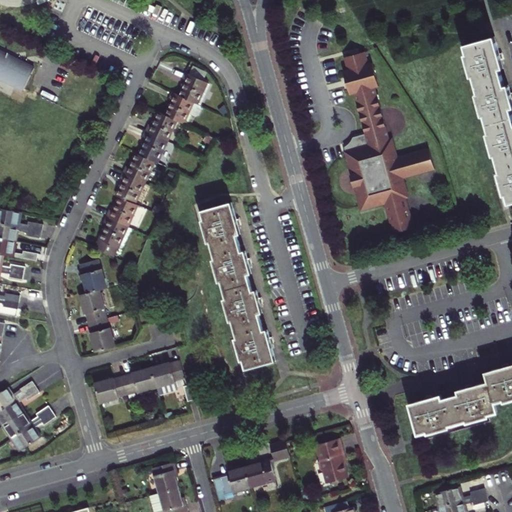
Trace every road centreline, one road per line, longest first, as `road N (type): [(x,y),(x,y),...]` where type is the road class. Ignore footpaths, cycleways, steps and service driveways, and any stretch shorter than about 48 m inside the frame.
road 1 (residential): [(68,353),(54,291),(58,252),(157,40),(174,38),(219,61),(237,89),(268,205),(301,196)]
road 2 (residential): [(511,233),(326,284)]
road 3 (residential): [(191,436),(356,390)]
road 4 (residential): [(301,196),(261,55)]
road 5 (residential): [(394,511),(356,390)]
